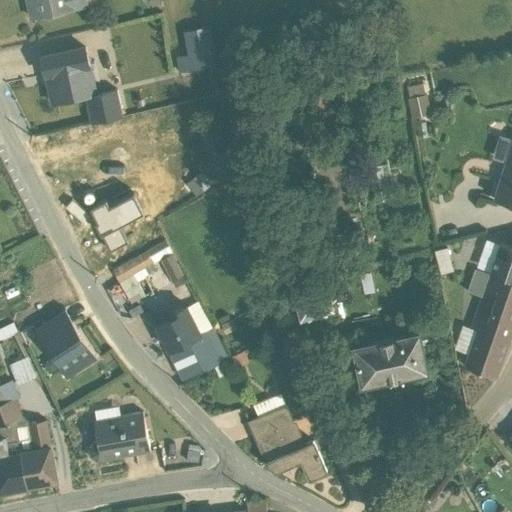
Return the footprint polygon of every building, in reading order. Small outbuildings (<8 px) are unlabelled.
[(27,0),(32,17),(99,2),(98,0),(27,0)] [(176,57),(179,73),(215,65),(209,27),(183,31),(188,55),(176,57)] [(89,122),(122,114),(116,89),(97,93),(91,66),(89,65),(85,47),(40,58),(45,75),(47,75),(54,103),(84,96),(89,122)] [(412,117),(430,113),(428,102),(434,101),(432,93),(425,95),(422,84),(405,88),(412,117)] [(511,205),(511,139),(492,199),(511,205)] [(200,173),(186,184),(196,196),(210,186),(200,173)] [(127,242),(119,225),(143,212),(133,193),(109,205),(106,199),(89,208),(97,221),(94,223),(110,251),(127,242)] [(327,222),(300,228),(298,224),(288,227),(289,232),(286,233),(290,249),(292,249),(298,275),(331,266),(332,268),(336,267),(331,247),(303,254),(301,248),(331,242),(327,222)] [(165,241),(112,271),(118,281),(116,282),(123,294),(125,293),(139,285),(132,273),(153,262),(153,263),(162,259),(162,260),(173,254),(165,241)] [(511,281),(511,247),(499,243),(493,258),(481,253),(476,267),(476,268),(488,272),(488,273),(511,281)] [(511,281),(488,273),(488,275),(474,270),(466,292),(480,297),(469,328),(462,325),(453,349),(467,353),(462,366),(495,378),(496,377),(511,330),(511,281)] [(292,297),(326,287),(324,280),(290,290),(292,297)] [(329,295),(295,305),(299,321),(334,311),(329,295)] [(197,375),(227,359),(215,335),(197,302),(188,307),(187,305),(169,315),(171,318),(156,326),(168,350),(169,350),(167,351),(182,380),(197,373),(197,375)] [(34,329),(67,378),(97,358),(64,309),(34,329)] [(9,365),(17,385),(35,377),(39,386),(44,383),(18,330),(16,331),(12,323),(0,328),(0,339),(13,334),(24,358),(9,365)] [(361,386),(427,372),(419,333),(353,347),(361,386)] [(230,359),(235,368),(248,362),(244,352),(230,359)] [(218,378),(234,370),(227,359),(213,367),(218,378)] [(0,405),(14,399),(18,398),(11,381),(1,384),(0,382),(0,405)] [(280,393),(251,406),(256,417),(247,421),(264,462),(275,472),(301,461),(309,479),(326,472),(312,441),(305,443),(295,421),(293,421),(286,404),(285,404),(280,393)] [(31,485),(52,481),(49,465),(53,464),(45,420),(29,422),(22,415),(14,399),(0,405),(0,406),(15,440),(25,486),(31,485)] [(0,486),(8,485),(9,489),(25,486),(15,440),(0,406),(0,486)] [(90,457),(96,461),(104,460),(107,456),(134,451),(135,454),(149,451),(143,413),(142,412),(94,421),(96,440),(94,441),(88,448),(90,457)] [(393,471),(382,478),(389,489),(399,482),(393,471)] [(487,509),(502,499),(484,471),(468,482),(487,509)] [(266,511),(265,500),(246,503),(247,511),(266,511)]
